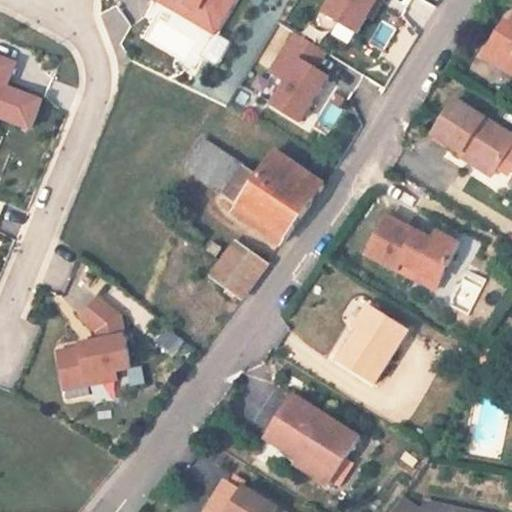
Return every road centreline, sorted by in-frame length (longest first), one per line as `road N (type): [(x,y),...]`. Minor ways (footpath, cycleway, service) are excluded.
road 1 (unclassified): [(116,511),(465,0)]
road 2 (residential): [(54,15),(109,58),(0,341)]
